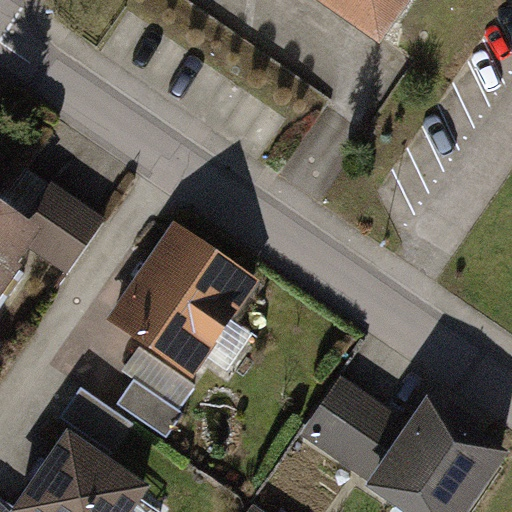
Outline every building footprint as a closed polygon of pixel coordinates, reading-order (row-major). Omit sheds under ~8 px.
[(304,0),(361,39),(388,0),(304,0)] [(0,338),(71,231),(0,183),(0,338)] [(280,287),(187,223),(122,319),(214,382),(280,287)] [(434,434),(353,379),(317,433),(433,511),(501,511),(511,497),(511,437),(457,400),(434,434)] [(195,416),(148,384),(131,409),(178,440),(195,416)] [(167,511),(178,497),(93,438),(40,511),(167,511)]
